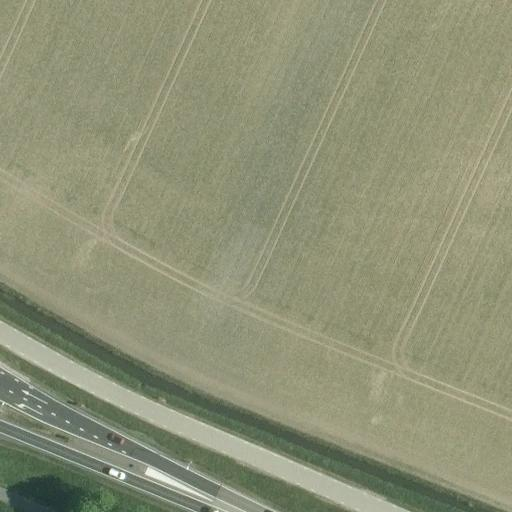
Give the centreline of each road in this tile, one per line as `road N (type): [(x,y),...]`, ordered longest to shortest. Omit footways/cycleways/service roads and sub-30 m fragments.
road 1 (unclassified): [(381,511),(185,430),(0,334)]
road 2 (primary): [(212,502),(0,381)]
road 3 (primary): [(0,427),(138,483),(212,502)]
